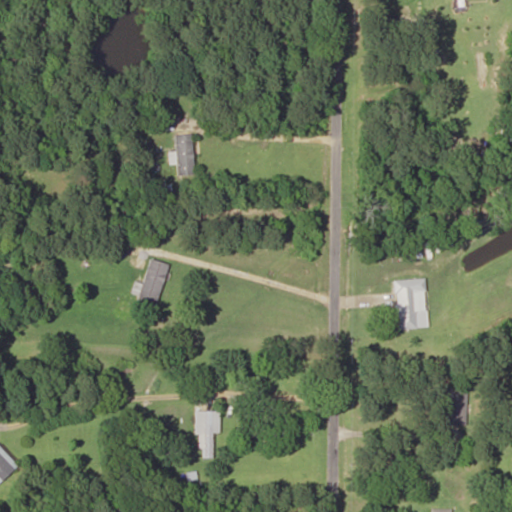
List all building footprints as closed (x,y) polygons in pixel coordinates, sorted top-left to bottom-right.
[(175,163),(176,175),(192,174),(190,133),(171,134),(172,163),(175,163)] [(154,307),(166,263),(148,258),(141,284),(133,281),(130,292),(138,294),(135,302),(154,307)] [(424,311),(423,278),(393,280),(395,329),(414,328),(414,311),(424,311)] [(444,423),(462,423),(462,382),(444,382),(444,423)] [(218,432),(218,410),(193,410),(193,448),(201,448),(201,457),(212,457),(212,432),(218,432)] [(0,479),(16,464),(0,448),(0,479)]
